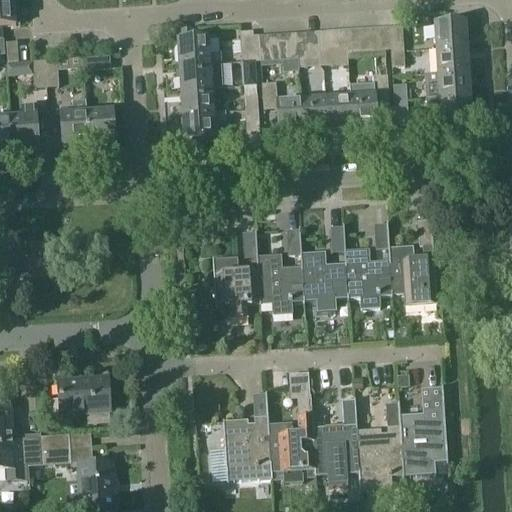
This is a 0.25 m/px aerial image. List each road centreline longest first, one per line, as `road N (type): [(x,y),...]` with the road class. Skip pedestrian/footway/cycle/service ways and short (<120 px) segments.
road 1 (residential): [(146,193),(511,168)]
road 2 (residential): [(8,339),(3,207),(12,198),(146,193)]
road 3 (residential): [(155,369),(421,354)]
road 4 (residential): [(197,16),(405,5)]
road 5 (residential): [(146,193),(137,19)]
road 6 (residential): [(8,339),(153,330)]
road 7 (residential): [(162,511),(155,369)]
road 8 (residential): [(153,330),(146,193)]
